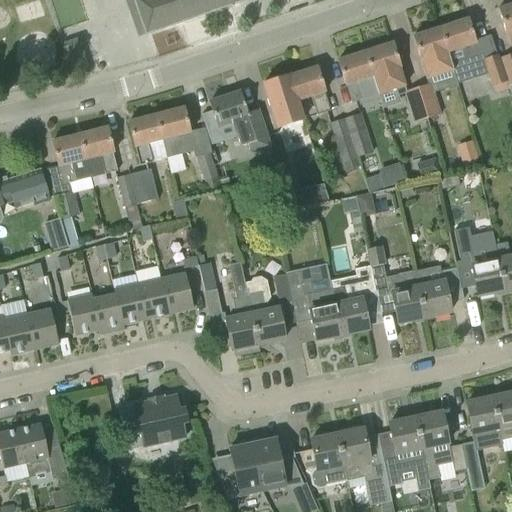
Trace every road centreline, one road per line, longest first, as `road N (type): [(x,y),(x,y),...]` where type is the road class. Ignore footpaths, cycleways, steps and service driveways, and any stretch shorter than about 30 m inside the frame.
road 1 (residential): [(0,390),(169,352),(245,408),(446,370),(511,347)]
road 2 (residential): [(0,113),(138,84),(383,0)]
